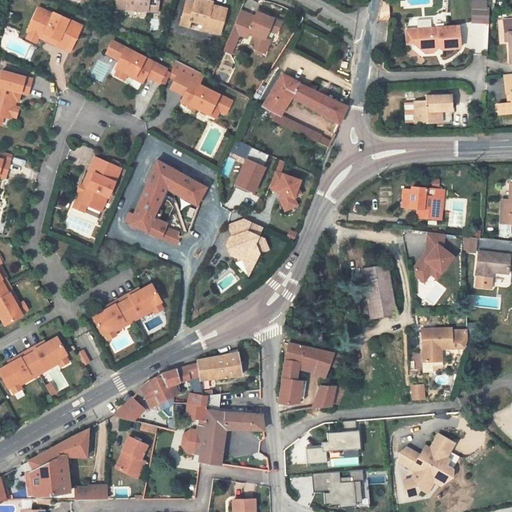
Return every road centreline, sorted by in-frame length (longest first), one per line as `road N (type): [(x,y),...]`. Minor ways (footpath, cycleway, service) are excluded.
road 1 (residential): [(65,309),(34,233),(68,113),(85,106),(137,131)]
road 2 (residential): [(77,511),(198,506),(204,471),(276,481)]
road 3 (tertiary): [(265,303),(109,391)]
road 4 (residential): [(265,303),(276,481)]
road 5 (tertiary): [(354,163),(326,195),(288,277),(265,303)]
road 6 (tertiary): [(511,146),(401,150),(354,163)]
road 7 (tertiary): [(109,391),(0,452)]
